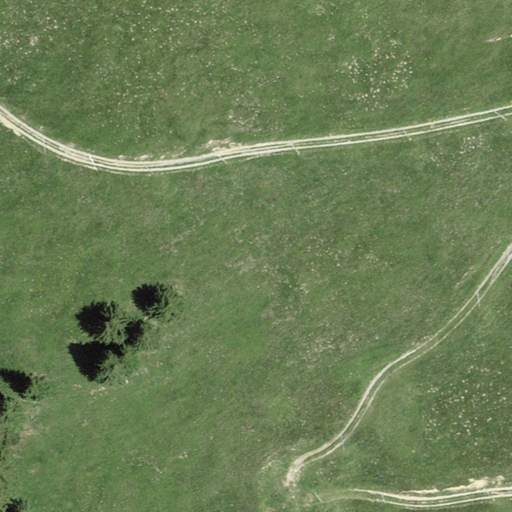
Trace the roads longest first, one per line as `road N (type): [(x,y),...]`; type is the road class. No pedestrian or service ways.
road 1 (track): [(511,250),(472,304),(389,368),(346,434),(304,459),(293,476),(304,497),(362,493),(422,503),(511,491)]
road 2 (track): [(0,113),(59,150),(144,167),(511,108)]
